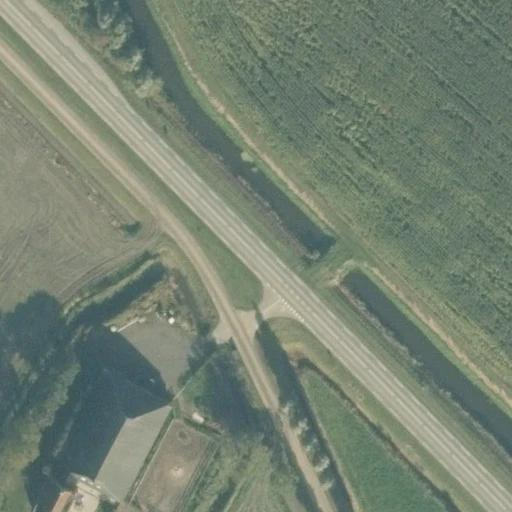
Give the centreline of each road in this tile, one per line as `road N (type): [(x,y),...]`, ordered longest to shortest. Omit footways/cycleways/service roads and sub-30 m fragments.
road 1 (primary): [(292,294),(4,0)]
road 2 (unclassified): [(233,329),(194,253),(156,207),(0,48)]
road 3 (primary): [(508,511),(292,294)]
road 4 (unclassified): [(323,511),(233,329)]
